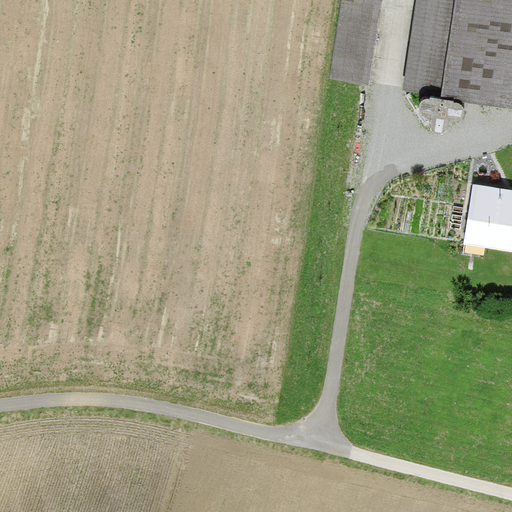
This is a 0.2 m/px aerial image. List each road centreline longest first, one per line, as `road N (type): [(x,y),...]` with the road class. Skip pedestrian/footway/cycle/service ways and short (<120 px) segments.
road 1 (track): [(511,492),(158,406),(55,398),(0,406)]
road 2 (track): [(387,0),(316,441)]
